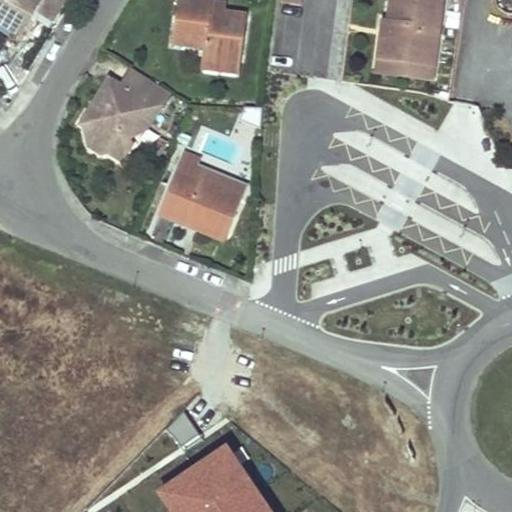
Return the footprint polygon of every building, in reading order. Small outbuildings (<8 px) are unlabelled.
[(0,0),(0,24),(18,36),(35,9),(51,19),(62,0),(0,0)] [(178,0),(172,48),(205,52),(204,60),(240,64),(246,16),(223,13),(210,11),(211,4),(178,0)] [(376,37),(374,58),(434,66),(442,0),(386,0),(384,19),(382,37),(376,37)] [(511,0),(493,0),(493,1),(494,5),(496,8),(499,11),(501,13),(504,13),(511,12),(511,0)] [(211,4),(210,11),(223,13),(224,6),(211,4)] [(0,24),(0,36),(13,45),(18,36),(0,24)] [(204,60),(202,71),(239,75),(240,64),(204,60)] [(88,137),(90,146),(101,153),(110,152),(121,159),(130,146),(127,139),(123,129),(143,119),(148,122),(158,106),(150,102),(161,85),(132,68),(121,86),(117,83),(103,104),(99,102),(97,101),(86,120),(88,121),(95,126),(88,137)] [(113,81),(99,102),(103,104),(117,83),(113,81)] [(123,129),(127,139),(149,129),(172,92),(161,85),(150,102),(158,106),(148,122),(143,119),(123,129)] [(84,127),(88,137),(95,126),(88,121),(84,127)] [(174,168),(156,211),(191,226),(195,217),(225,230),(240,196),(174,168)] [(195,217),(191,226),(221,239),(225,230),(195,217)] [(231,474),(219,456),(167,491),(178,508),(171,511),(268,511),(266,511),(256,511),(248,500),(257,494),(239,468),(231,474)]
